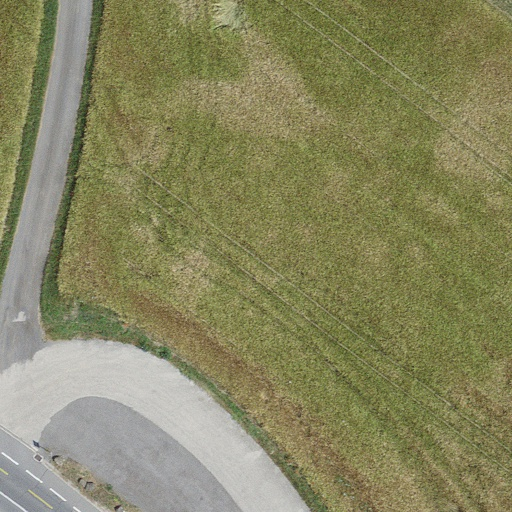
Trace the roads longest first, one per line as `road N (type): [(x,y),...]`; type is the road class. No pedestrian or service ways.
road 1 (track): [(49,392),(25,348),(22,282),(78,0)]
road 2 (track): [(0,451),(49,392),(113,366),(157,385),(221,441),(277,511)]
